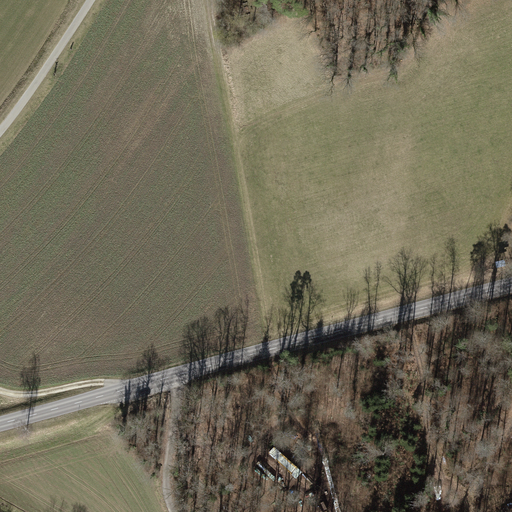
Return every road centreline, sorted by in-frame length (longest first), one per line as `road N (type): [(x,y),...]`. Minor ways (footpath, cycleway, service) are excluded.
road 1 (primary): [(0,424),(511,284)]
road 2 (track): [(406,313),(443,477),(474,489)]
road 3 (track): [(266,352),(314,443),(333,511)]
road 4 (unclassified): [(91,0),(0,132)]
road 5 (track): [(180,376),(168,474),(178,511)]
road 6 (track): [(0,389),(35,394),(115,383),(122,390)]
